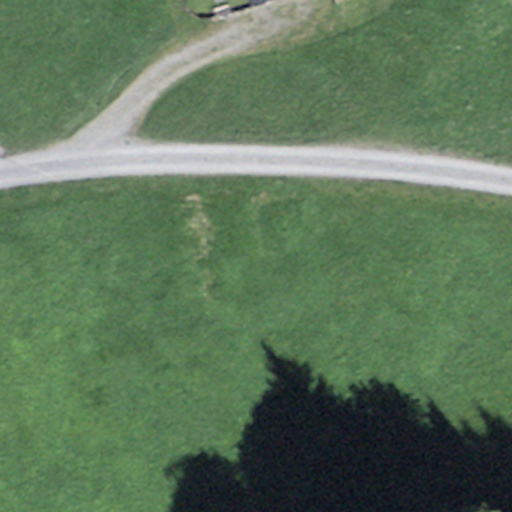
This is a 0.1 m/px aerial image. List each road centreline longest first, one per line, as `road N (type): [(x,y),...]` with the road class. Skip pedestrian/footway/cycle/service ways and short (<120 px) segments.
road 1 (track): [(511,182),(270,158),(94,162)]
road 2 (track): [(309,19),(198,49),(143,82),(94,162)]
